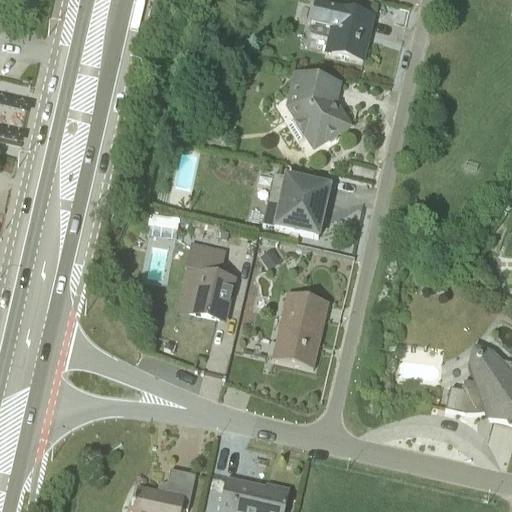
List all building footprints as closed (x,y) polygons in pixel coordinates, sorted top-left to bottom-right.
[(373,20),(314,7),(308,28),(313,29),(311,39),(326,42),(323,57),(362,66),(373,20)] [(340,88),(292,77),(283,112),(291,125),(285,129),(297,147),(302,143),(311,156),(351,132),(335,108),(340,88)] [(273,179),(261,229),(316,242),(324,208),(326,208),(330,192),(273,179)] [(224,255),(189,247),(173,317),(224,329),(235,283),(219,279),(224,255)] [(279,266),(271,253),(258,261),(267,274),(279,266)] [(444,284),(421,285),(422,297),(445,296),(444,284)] [(326,307),(285,298),(270,364),(312,374),(326,307)] [(511,368),(500,366),(490,355),(470,351),(465,370),(471,388),(463,385),(460,394),(449,392),(443,414),(466,419),(491,417),(489,423),(511,429),(511,368)] [(186,511),(193,480),(169,475),(164,492),(157,491),(156,497),(136,493),(131,511),(186,511)] [(217,511),(282,511),(287,494),(265,489),(264,492),(225,483),(224,483),(217,511)]
